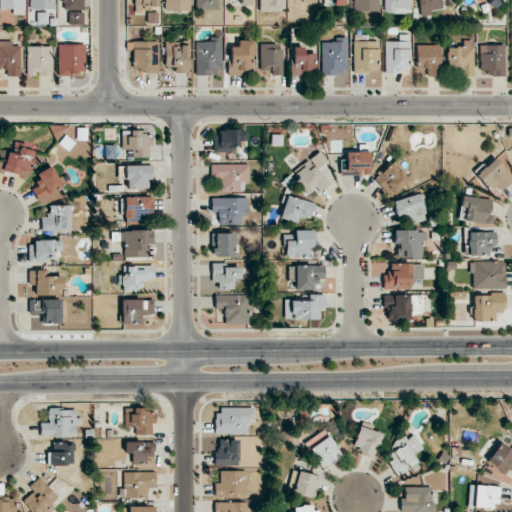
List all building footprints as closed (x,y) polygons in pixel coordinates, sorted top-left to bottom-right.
[(0,0),(0,9),(12,9),(12,14),(24,14),(23,0),(0,0)] [(28,0),(29,9),(54,9),(54,0),(28,0)] [(67,10),(68,25),(83,25),(82,0),(62,0),(62,10),(67,10)] [(147,5),(157,5),(157,0),(133,0),(133,12),(147,13),(147,5)] [(163,0),(164,11),(190,11),(189,0),(163,0)] [(195,0),(195,9),(219,10),(219,0),(195,0)] [(258,0),(258,11),(284,11),(284,0),(258,0)] [(353,0),(354,11),(378,11),(378,0),(353,0)] [(384,0),(385,13),(411,12),(410,0),(384,0)] [(36,24),(47,23),(47,12),(36,13),(36,24)] [(399,41),(385,41),(384,74),(409,74),(410,35),(399,34),(399,41)] [(195,75),(220,75),(221,37),(208,37),(208,41),(195,41),(195,75)] [(347,37),(335,37),(336,42),(321,42),(322,75),(348,74),(347,37)] [(158,40),(132,41),(133,73),(159,72),(158,40)] [(229,46),(229,75),(243,75),(243,71),(252,70),(252,40),(237,40),(237,46),(229,46)] [(472,74),(474,41),(464,40),(463,48),(448,47),(446,73),(472,74)] [(20,45),(12,45),(12,41),(0,41),(0,68),(6,69),(5,76),(20,76),(20,45)] [(189,73),(189,41),(165,41),(164,67),(174,67),(174,73),(189,73)] [(353,71),(378,72),(379,42),(354,41),(353,71)] [(84,44),(57,44),(58,76),(76,76),(75,70),(84,70),(84,44)] [(440,44),(416,45),(417,68),(426,68),(427,76),(441,76),(440,44)] [(504,44),(479,45),(480,75),(504,74),(504,44)] [(282,75),(282,45),(259,45),(260,70),(271,70),(271,75),(282,75)] [(52,46),(26,46),(26,76),(36,76),(36,75),(52,75),(52,46)] [(291,75),(315,75),(314,53),(304,53),(304,46),(291,47),(291,75)] [(244,130),(213,130),(213,152),(245,152),(244,130)] [(132,157),(150,157),(151,132),(130,132),(130,136),(121,136),(121,149),(132,149),(132,157)] [(5,148),(4,172),(30,173),(31,149),(5,148)] [(344,152),(344,175),(369,174),(368,151),(344,152)] [(327,161),(321,153),(292,173),(306,194),(316,187),(319,191),(330,184),(318,167),(327,161)] [(476,172),(487,188),(494,184),(499,191),(511,181),(511,180),(497,158),(476,172)] [(408,180),(390,162),(373,178),(391,197),(408,180)] [(220,191),(248,191),(247,164),(210,164),(210,178),(220,178),(220,191)] [(125,189),(147,189),(147,179),(152,179),(152,165),(125,165),(125,189)] [(62,189),(52,166),(36,173),(40,182),(31,186),(37,200),(62,189)] [(420,193),(391,200),(398,226),(426,219),(420,193)] [(310,219),(314,203),(286,195),(279,218),(296,223),(298,215),(310,219)] [(124,221),(152,220),(151,196),(123,197),(124,221)] [(458,220),(489,224),(492,199),(461,196),(458,220)] [(246,197),(210,198),(211,212),(218,212),(218,225),(246,224),(246,197)] [(71,205),(48,206),(48,217),(40,217),(40,230),(72,229),(71,205)] [(152,230),(121,230),(121,257),(152,257),(152,230)] [(314,230),(294,230),(295,240),(284,241),(285,257),(309,257),(309,248),(314,248),(314,230)] [(396,258),(421,257),(421,240),(426,240),(426,230),(393,231),(393,245),(396,245),(396,258)] [(468,255),(490,255),(490,246),(495,245),(495,231),(468,232),(468,255)] [(234,233),(212,233),(212,256),(234,256),(234,233)] [(59,241),(27,241),(27,261),(60,261),(59,241)] [(504,288),(504,261),(471,261),(471,288),(504,288)] [(213,289),(234,289),(233,278),(240,278),(240,267),(222,267),(222,263),(213,263),(213,289)] [(410,288),(410,278),(423,278),(422,263),(390,264),(390,273),(382,273),(383,289),(410,288)] [(119,290),(141,291),(141,280),(153,280),(153,266),(123,265),(123,274),(120,274),(119,290)] [(324,266),(289,265),(288,279),(295,280),(295,289),(314,290),(314,279),(323,279),(324,266)] [(45,270),(28,270),(28,294),(62,295),(62,277),(45,276),(45,270)] [(472,294),(473,321),(495,320),(495,312),(505,312),(504,293),(472,294)] [(214,295),(215,309),(223,309),(224,324),(248,323),(248,314),(252,314),(252,305),(248,305),(248,294),(214,295)] [(284,319),(318,319),(318,310),(324,310),(324,295),(301,294),(301,300),(284,300),(284,319)] [(421,295),(382,294),(382,310),(387,310),(387,320),(410,320),(410,314),(421,314),(421,295)] [(28,300),(28,314),(41,313),(41,324),(61,323),(60,299),(28,300)] [(153,314),(153,299),(120,300),(121,323),(131,323),(131,322),(141,322),(141,314),(153,314)] [(250,407),(215,407),(215,433),(250,434),(250,407)] [(76,436),(75,426),(80,426),(80,417),(75,418),(75,408),(48,409),(48,422),(39,423),(40,437),(76,436)] [(151,434),(151,423),(155,423),(155,410),(133,410),(133,414),(124,414),(124,427),(134,428),(134,434),(151,434)] [(373,459),(382,434),(359,425),(352,445),(360,448),(358,453),(373,459)] [(305,441),(321,469),(341,457),(325,430),(305,441)] [(418,463),(413,454),(422,449),(413,433),(387,447),(394,459),(388,462),(396,475),(418,463)] [(213,465),(237,466),(238,440),(219,439),(218,450),(213,450),(213,465)] [(131,453),(131,464),(154,464),(154,442),(125,441),(125,453),(131,453)] [(71,442),(49,442),(49,465),(71,465),(71,442)] [(499,442),(511,451),(511,460),(511,462),(509,461),(511,464),(504,475),(485,460),(499,442)] [(246,470),(219,471),(219,482),(213,482),(213,495),(246,495),(246,470)] [(147,497),(147,486),(155,486),(155,471),(123,472),(124,498),(147,497)] [(315,497),(318,475),(292,472),(290,494),(315,497)] [(33,511),(46,511),(60,501),(39,477),(28,486),(33,492),(23,500),(33,511)] [(475,485),(499,487),(498,503),(492,503),(492,509),(473,508),(475,485)] [(432,511),(432,486),(404,487),(404,496),(399,496),(399,511),(432,511)] [(0,511),(14,511),(15,498),(0,497),(0,511)] [(247,511),(247,501),(213,502),(213,511),(247,511)]
